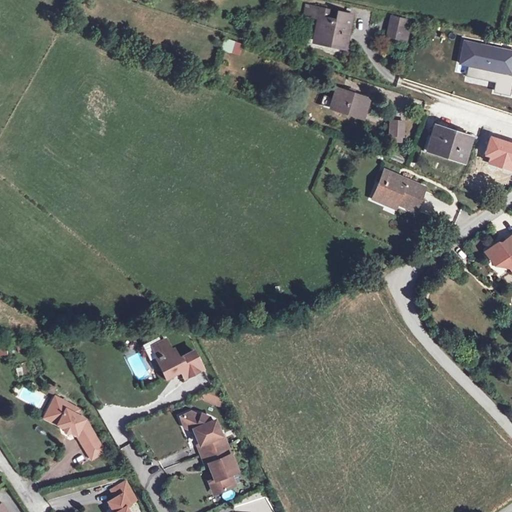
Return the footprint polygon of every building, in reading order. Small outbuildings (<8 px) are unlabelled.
[(308,16),(310,6),(300,4),(298,14),(308,16)] [(344,47),(349,25),(351,25),(353,15),(340,12),(337,22),(330,20),(332,11),(310,6),(308,16),(319,18),(314,41),(344,47)] [(406,40),(411,21),(406,19),(391,16),(389,24),(404,28),(402,39),(406,40)] [(402,39),(404,28),(389,24),(387,36),(402,39)] [(238,54),(242,44),(225,38),(221,50),(231,53),(232,52),(238,54)] [(337,89),(334,99),(324,95),(321,104),(362,117),(368,98),(353,94),(348,92),(337,89)] [(392,121),(390,135),(392,135),(391,141),(401,142),(402,136),(404,136),(406,123),(392,121)] [(462,161),(470,137),(434,126),(427,147),(442,152),(442,155),(462,161)] [(425,187),(384,170),(382,173),(380,172),(377,180),(379,181),(371,198),(385,204),(387,199),(397,203),(415,211),(425,187)] [(395,208),(397,203),(387,199),(385,204),(395,208)] [(511,234),(501,242),(497,242),(487,250),(486,254),(492,262),(489,264),(499,278),(511,270),(511,271),(511,234)] [(435,273),(441,269),(438,264),(432,269),(435,273)] [(165,340),(152,346),(158,358),(161,357),(164,362),(162,370),(165,377),(177,372),(176,370),(179,368),(183,377),(201,368),(193,351),(179,357),(176,356),(172,349),(170,350),(165,340)] [(30,343),(17,346),(19,352),(32,349),(30,343)] [(0,355),(8,355),(7,346),(0,346),(0,355)] [(158,358),(156,359),(162,370),(164,362),(161,357),(158,358)] [(206,408),(223,402),(219,390),(202,395),(206,408)] [(54,397),(43,418),(63,428),(65,425),(51,417),(56,408),(52,407),(57,399),(54,397)] [(56,408),(51,417),(65,425),(63,428),(62,430),(63,432),(64,433),(66,434),(68,433),(69,431),(76,435),(80,442),(93,434),(84,419),(75,415),(70,412),(72,407),(57,399),(52,407),(56,408)] [(72,407),(70,412),(75,415),(78,410),(72,407)] [(190,412),(181,415),(184,426),(192,429),(197,428),(199,433),(196,435),(199,443),(197,444),(201,454),(226,444),(222,434),(220,434),(215,420),(211,422),(209,418),(202,414),(201,416),(190,412)] [(93,434),(80,442),(85,450),(98,442),(93,434)] [(98,442),(85,450),(91,459),(104,451),(98,442)] [(237,470),(226,444),(201,454),(206,465),(209,463),(215,478),(210,481),(215,492),(231,486),(227,474),(230,473),(237,470)] [(126,482),(112,490),(116,498),(123,494),(130,505),(137,501),(126,482)] [(216,502),(235,497),(233,491),(214,495),(216,502)] [(128,511),(126,507),(130,505),(123,494),(116,498),(109,502),(114,511),(128,511)]
